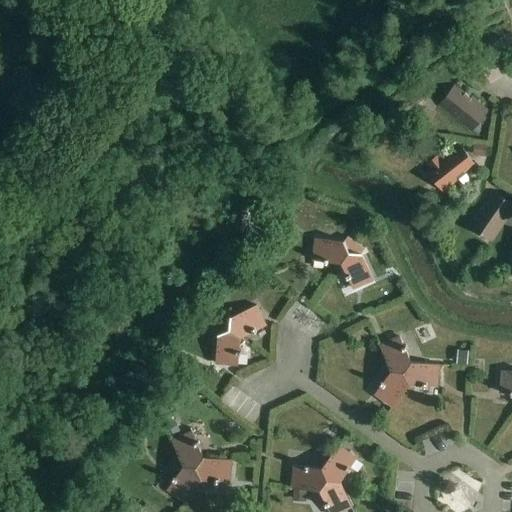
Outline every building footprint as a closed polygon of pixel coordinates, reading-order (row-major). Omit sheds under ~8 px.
[(472,131),(487,111),(456,86),(440,106),(472,131)] [(405,114),(394,121),(400,131),(411,124),(405,114)] [(487,157),(488,146),(474,144),(473,156),(487,157)] [(444,191),(475,166),(460,146),(428,172),(444,191)] [(492,240),(511,209),(511,204),(494,192),(471,226),(492,240)] [(343,262),(356,242),(348,236),(345,240),(316,238),(315,260),(343,262)] [(356,242),(343,262),(354,288),(373,279),(362,252),(365,248),(356,242)] [(223,303),(214,297),(210,305),(218,310),(223,303)] [(220,322),(240,336),(266,325),(257,305),(230,317),(226,314),(220,322)] [(294,305),(287,319),(301,327),(308,312),(294,305)] [(238,364),(240,336),(220,322),(214,331),(218,334),(217,363),(238,364)] [(391,371),(404,372),(412,362),(406,349),(408,348),(407,345),(405,346),(400,336),(380,346),(391,371)] [(460,349),(459,363),(467,364),(468,350),(460,349)] [(404,372),(409,384),(423,385),(423,387),(427,388),(427,386),(437,387),(440,365),(412,362),(404,372)] [(511,392),(511,370),(502,370),(500,392),(511,392)] [(409,384),(404,372),(391,371),(384,381),(382,380),(380,384),(381,385),(375,394),(393,407),(409,384)] [(181,433),(175,421),(167,425),(173,437),(181,433)] [(184,466),(197,467),(204,457),(199,445),(201,444),(200,441),(197,442),(193,432),(172,441),(184,466)] [(328,480),(341,481),(349,470),(350,471),(353,468),(351,467),(357,458),(339,445),(323,468),(328,480)] [(197,467),(202,480),(217,481),(216,482),(220,483),(221,481),(230,482),(232,460),(204,457),(197,467)] [(328,480),(323,468),(310,466),(310,465),(306,465),(305,466),(295,465),(292,488),(321,490),(328,480)] [(202,480),(197,467),(184,466),(176,477),(174,476),(172,479),(174,480),(168,489),(186,502),(202,480)] [(340,511),(353,507),(341,481),(328,480),(321,490),(326,502),(324,503),(326,507),(328,506),(330,511),(340,511)] [(354,506),(363,502),(358,489),(348,494),(354,506)] [(511,511),(511,503),(504,503),(503,511),(511,511)]
